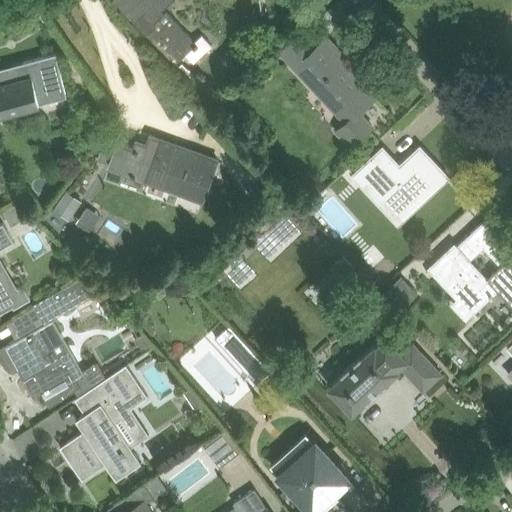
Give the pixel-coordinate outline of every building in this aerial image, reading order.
[(117,0),(136,21),(175,63),(186,53),(195,62),(213,44),(203,33),(196,40),(166,9),(165,10),(158,2),(160,0),(117,0)] [(349,119),(346,122),(336,131),(350,147),(372,126),(358,112),(375,96),(370,91),(371,89),(368,85),(366,87),(353,73),(351,74),(344,67),(349,62),(326,37),(313,49),(299,34),(280,52),(314,88),(318,85),(349,119)] [(0,113),(67,95),(56,53),(0,67),(0,113)] [(105,137),(99,157),(111,161),(109,167),(149,181),(168,187),(204,200),(218,158),(156,135),(151,144),(137,139),(134,147),(105,137)] [(383,145),(352,174),(364,186),(369,180),(386,198),(389,195),(404,211),(444,174),(445,173),(423,149),(402,168),(393,159),(395,157),(383,145)] [(71,218),(82,200),(66,190),(55,208),(65,214),(71,218)] [(4,210),(12,223),(31,212),(23,199),(4,210)] [(511,246),(486,218),(471,232),(456,246),(454,245),(431,266),(458,296),(472,311),(484,301),(485,302),(494,294),(493,292),(497,288),(511,304),(511,246)] [(0,222),(0,299),(4,297),(11,310),(31,299),(24,286),(16,290),(0,261),(0,247),(14,239),(3,221),(0,222)] [(33,303),(44,323),(55,318),(106,289),(86,269),(62,283),(63,286),(33,303)] [(419,293),(402,275),(390,287),(406,305),(419,293)] [(66,338),(55,318),(44,323),(9,342),(9,341),(0,346),(0,348),(13,371),(18,369),(22,366),(27,375),(23,377),(34,396),(43,391),(46,397),(45,397),(50,406),(75,389),(80,386),(82,385),(77,377),(85,373),(65,338),(66,338)] [(240,363),(254,350),(230,324),(216,337),(240,363)] [(423,389),(441,372),(417,346),(406,357),(386,335),(376,344),(374,343),(361,355),(360,355),(342,372),(343,372),(329,385),(352,410),(366,398),(385,381),(384,380),(398,368),(397,367),(400,364),(423,389)] [(60,446),(82,479),(106,463),(116,478),(142,461),(113,419),(148,395),(126,363),(75,398),(85,413),(76,419),(83,430),(60,446)] [(221,466),(242,449),(227,430),(206,446),(221,466)] [(279,473),(314,511),(319,511),(331,502),(327,497),(350,477),(316,440),(279,473)] [(147,481),(155,493),(162,489),(154,477),(147,481)] [(151,511),(145,501),(154,496),(145,482),(118,501),(125,511),(124,511),(151,511)] [(270,511),(267,507),(255,488),(235,502),(237,506),(241,511),(270,511)]
